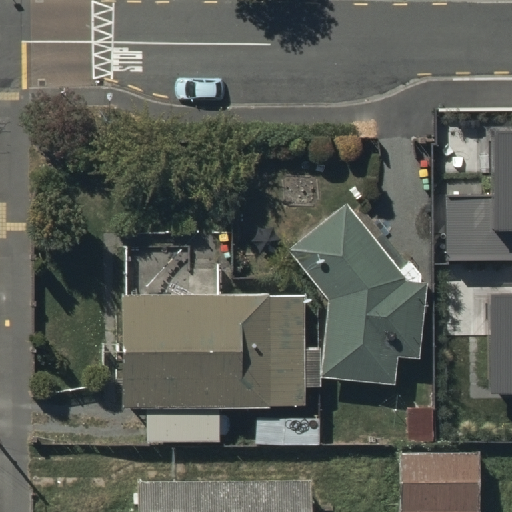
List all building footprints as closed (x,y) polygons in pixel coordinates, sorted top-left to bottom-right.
[(511,131),(492,131),(493,196),(448,196),(448,262),(511,262),(511,131)] [(329,304),(321,381),(391,389),(394,361),(411,363),(418,290),(402,289),(347,218),(294,259),(329,304)] [(511,293),(489,294),(491,393),(511,392),(511,293)] [(123,301),(122,411),(301,413),(302,303),(123,301)] [(470,511),(470,462),(397,462),(397,511),(470,511)] [(135,486),(134,511),(314,511),(315,489),(135,486)]
